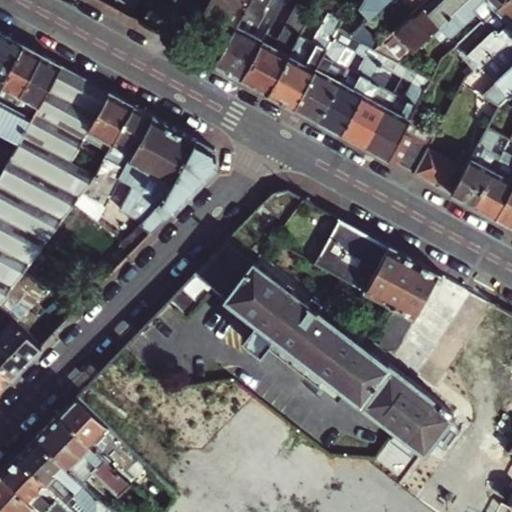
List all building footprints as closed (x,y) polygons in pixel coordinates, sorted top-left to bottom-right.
[(215,63),(249,0),(212,0),(187,48),(215,63)] [(249,0),(215,63),(243,78),(263,41),(264,38),(246,29),(250,21),(253,21),(253,19),(256,19),(260,11),(259,8),(263,0),(249,0)] [(270,28),(265,25),(278,0),(263,0),(259,8),(260,11),(256,19),(253,19),(253,21),(250,21),(246,29),(264,38),(270,28)] [(389,0),(364,0),(362,5),(372,16),(389,0)] [(400,61),(438,26),(465,0),(443,0),(433,10),(432,13),(436,17),(436,20),(431,25),(430,23),(425,28),(416,18),(412,14),(376,48),(385,53),(400,61)] [(483,20),(500,5),(505,0),(465,0),(438,26),(400,61),(409,65),(411,67),(425,54),(427,52),(427,46),(438,36),(438,33),(443,29),(447,33),(451,34),(476,11),(483,20)] [(483,62),(511,34),(511,0),(505,0),(500,5),(483,20),(482,22),(492,32),(464,58),(453,68),(465,78),(467,77),(483,62)] [(270,93),(303,31),(310,19),(315,10),(305,5),(298,6),(275,48),(263,41),(243,78),(270,93)] [(310,19),(321,25),(328,11),(317,5),(315,10),(310,19)] [(436,20),(436,17),(432,13),(427,8),(416,18),(425,28),(430,23),(431,25),(436,20)] [(296,107),(339,27),(343,19),(328,11),(321,25),(314,37),(303,31),(270,93),(296,107)] [(155,12),(147,26),(177,42),(184,29),(155,12)] [(454,48),(464,58),(492,32),(482,22),(466,36),(454,48)] [(319,120),(349,66),(339,61),(348,45),(357,51),(363,40),(339,27),(296,107),(319,120)] [(425,54),(427,57),(451,34),(447,33),(443,29),(438,33),(438,36),(427,46),(427,52),(425,54)] [(0,58),(11,38),(0,31),(0,58)] [(511,34),(483,62),(511,93),(511,34)] [(0,87),(23,45),(11,38),(0,58),(0,87)] [(342,132),(372,76),(385,53),(376,48),(363,40),(357,51),(367,56),(358,71),(349,66),(319,120),(342,132)] [(0,87),(0,101),(14,109),(43,55),(23,45),(0,87)] [(366,145),(395,91),(384,85),(393,69),(403,75),(409,65),(400,61),(385,53),(372,76),(342,132),(366,145)] [(14,109),(32,119),(61,65),(43,55),(14,109)] [(0,304),(24,271),(50,236),(76,201),(97,174),(72,161),(73,159),(110,92),(87,79),(61,65),(32,119),(20,142),(14,153),(8,164),(2,176),(0,179),(0,304)] [(366,145),(388,158),(411,116),(432,78),(411,67),(409,65),(403,75),(413,80),(404,96),(395,91),(366,145)] [(97,174),(105,158),(134,105),(110,92),(73,159),(72,161),(97,174)] [(511,93),(500,105),(493,117),(499,124),(511,111),(511,93)] [(0,131),(20,142),(32,119),(14,109),(0,101),(0,131)] [(126,146),(135,151),(154,116),(134,105),(105,158),(115,163),(117,158),(119,159),(121,155),(126,146)] [(165,199),(197,139),(154,116),(135,151),(130,159),(125,169),(115,163),(105,158),(97,174),(76,201),(82,205),(90,196),(107,205),(121,179),(133,185),(130,190),(159,206),(165,199)] [(414,172),(428,145),(437,130),(411,116),(388,158),(414,172)] [(494,130),(499,124),(493,117),(488,126),(494,130)] [(452,193),(474,205),(501,156),(491,150),(494,144),(496,140),(503,140),(505,136),(494,130),(488,126),(466,167),(452,193)] [(153,233),(219,164),(217,150),(197,139),(165,199),(159,206),(142,222),(153,233)] [(491,150),(501,156),(504,149),(494,144),(491,150)] [(0,159),(8,164),(14,153),(0,145),(0,159)] [(414,172),(452,193),(466,167),(428,145),(414,172)] [(501,156),(511,161),(511,158),(511,148),(507,145),(504,149),(501,156)] [(121,155),(130,159),(135,151),(126,146),(121,155)] [(496,217),(511,187),(511,158),(511,161),(501,156),(474,205),(496,217)] [(0,175),(2,176),(8,164),(0,159),(0,175)] [(511,225),(511,187),(496,217),(511,225)] [(264,202),(288,221),(304,198),(288,189),(274,191),(264,202)] [(275,239),(358,285),(383,241),(345,220),(304,198),(288,221),(275,239)] [(272,238),(275,239),(288,221),(264,202),(252,215),(270,231),(267,234),(272,238)] [(259,244),(267,234),(270,231),(252,215),(239,228),(259,244)] [(130,235),(140,245),(153,233),(142,222),(130,235)] [(264,255),(259,251),(262,246),(259,244),(239,228),(229,239),(258,262),(264,255)] [(262,246),(267,250),(275,239),(272,238),(267,234),(259,244),(262,246)] [(229,239),(195,273),(277,335),(268,347),(340,401),(349,389),(399,426),(429,448),(460,406),(444,394),(440,399),(320,309),(325,302),(315,294),(310,301),(258,262),(229,239)] [(358,285),(367,290),(384,257),(391,245),(383,241),(358,285)] [(400,308),(408,294),(425,264),(391,245),(384,257),(367,290),(400,308)] [(400,308),(417,317),(436,279),(440,272),(425,264),(408,294),(400,308)] [(0,304),(19,323),(38,302),(42,288),(24,271),(0,304)] [(436,279),(450,286),(453,279),(440,272),(436,279)] [(187,316),(200,302),(183,286),(170,300),(187,316)] [(28,360),(42,346),(19,323),(0,304),(0,333),(4,338),(28,360)] [(388,349),(401,347),(417,317),(400,308),(380,343),(388,349)] [(0,359),(14,375),(28,360),(4,338),(0,333),(0,359)] [(0,389),(14,375),(0,359),(0,389)] [(123,462),(135,448),(85,401),(78,395),(61,412),(107,456),(123,471),(128,466),(123,462)] [(134,482),(123,471),(107,456),(61,412),(38,435),(87,482),(97,471),(122,495),(134,482)] [(115,511),(117,510),(87,482),(38,435),(20,454),(64,496),(70,501),(77,494),(95,511),(115,511)] [(70,511),(59,501),(64,496),(20,454),(3,472),(44,511),(70,511)] [(44,511),(3,472),(0,474),(0,505),(7,511),(44,511)] [(70,511),(81,511),(70,501),(64,496),(59,501),(70,511)]
